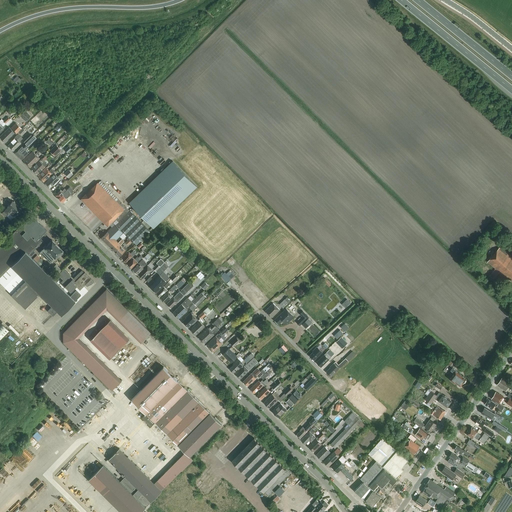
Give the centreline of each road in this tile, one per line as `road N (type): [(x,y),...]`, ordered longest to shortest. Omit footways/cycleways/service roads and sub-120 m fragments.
road 1 (unclassified): [(399,511),(511,349)]
road 2 (trunk): [(0,31),(63,9),(179,0)]
road 3 (residential): [(325,375),(263,314),(212,357)]
road 4 (trunk): [(401,0),(511,89)]
road 5 (unknown): [(258,415),(219,460),(263,511)]
road 6 (trunk): [(511,76),(417,0)]
